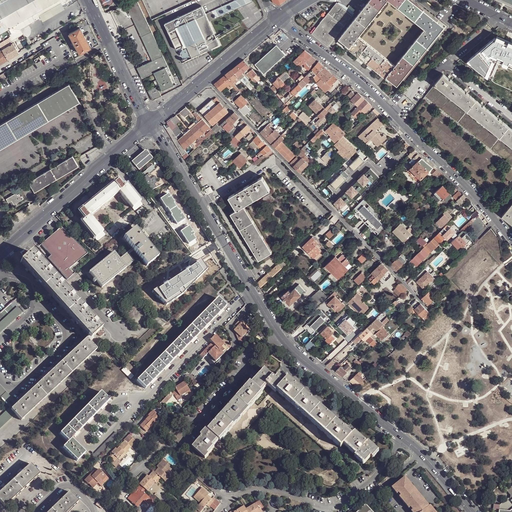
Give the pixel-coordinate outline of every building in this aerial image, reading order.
[(0,0),(0,34),(11,28),(10,27),(57,0),(0,0)] [(57,0),(10,27),(11,28),(14,34),(20,29),(20,28),(40,17),(62,5),(63,4),(69,0),(57,0)] [(236,0),(234,0),(205,13),(202,6),(165,23),(177,50),(182,47),(183,49),(181,50),(181,52),(180,54),(182,56),(183,57),(185,57),(190,56),(192,57),(219,44),(216,38),(213,40),(210,34),(213,33),(208,22),(237,8),(242,6),(236,0)] [(442,30),(441,29),(444,25),(438,21),(411,0),(370,0),(342,35),(344,36),(341,39),(347,44),(349,45),(354,49),(367,60),(370,63),(383,74),(387,77),(388,75),(392,77),(391,79),(397,84),(399,81),(400,81),(406,74),(433,40),(436,37),(439,34),(442,30)] [(439,19),(414,0),(411,0),(438,21),(439,19)] [(142,78),(154,72),(163,90),(176,84),(148,24),(137,1),(127,7),(131,15),(138,29),(153,61),(137,68),(142,78)] [(330,14),(330,13),(338,4),(353,16),(354,14),(338,1),(329,12),(328,12),(313,32),(314,33),(330,14)] [(328,45),(353,16),(338,4),(330,13),(330,14),(314,33),(317,36),(328,45)] [(64,9),(62,5),(40,17),(42,21),(64,9)] [(79,54),(90,47),(79,27),(69,34),(71,37),(69,38),(71,43),(72,42),(72,43),(71,43),(73,46),(74,45),(74,46),(73,46),(76,51),(78,50),(79,54)] [(0,34),(0,41),(14,34),(11,28),(0,34)] [(11,40),(23,33),(20,29),(14,34),(0,41),(0,45),(0,46),(11,40)] [(511,90),(511,42),(498,36),(467,63),(488,81),(489,79),(491,80),(494,83),(511,90)] [(341,39),(338,43),(345,49),(347,46),(346,45),(347,44),(341,39)] [(2,49),(13,42),(11,40),(0,46),(2,49)] [(407,75),(435,42),(433,40),(406,74),(407,75)] [(7,59),(19,52),(13,42),(2,49),(7,59)] [(276,43),(254,63),(261,70),(260,71),(261,72),(262,71),(265,74),(286,54),(276,43)] [(347,46),(390,80),(391,79),(387,77),(383,74),(370,63),(367,60),(354,49),(349,45),(347,46)] [(305,61),(311,55),(309,52),(302,59),(305,62),(305,61)] [(310,66),(317,60),(311,55),(305,61),(310,66)] [(239,65),(233,70),(238,77),(243,72),(250,66),(244,60),(239,65)] [(318,73),(325,67),(319,61),(313,69),(318,73)] [(315,77),(313,78),(316,81),(315,82),(316,83),(317,82),(322,77),(323,78),(327,74),(326,73),(329,70),(325,67),(318,73),(315,77)] [(262,79),(253,69),(247,74),(254,81),(255,79),(258,82),(262,79)] [(233,70),(226,75),(232,81),(238,77),(233,70)] [(317,82),(316,83),(321,87),(334,75),(329,70),(326,73),(327,74),(323,78),(322,77),(317,82)] [(313,78),(315,77),(310,72),(307,76),(305,77),(303,75),(297,81),(299,83),(300,84),(303,88),(313,78)] [(282,85),(290,76),(291,75),(290,73),(288,74),(287,73),(280,78),(279,77),(273,83),(277,87),(278,88),(279,87),(282,85)] [(469,109),(476,100),(444,73),(436,83),(439,86),(439,87),(449,95),(449,94),(456,99),(455,100),(465,108),(466,107),(469,109)] [(226,75),(215,84),(221,91),(226,87),(232,81),(226,75)] [(334,75),(321,87),(325,92),(329,88),(330,89),(332,87),(331,86),(338,79),(334,75)] [(246,84),(250,81),(246,76),(241,80),(246,84)] [(232,81),(226,87),(229,90),(233,86),(235,84),(232,81)] [(255,87),(256,86),(252,82),(250,81),(246,84),(252,90),(255,87)] [(0,134),(57,100),(64,111),(80,102),(79,101),(68,83),(0,123),(0,134)] [(237,87),(235,84),(233,86),(239,94),(241,92),(237,87)] [(286,104),(303,88),(300,84),(286,97),(283,100),(285,102),(286,103),(286,104)] [(511,166),(511,146),(504,140),(501,137),(497,134),(487,126),(481,121),(471,113),(465,108),(455,100),(449,95),(439,87),(435,84),(425,96),(511,166)] [(148,90),(153,100),(162,96),(157,86),(148,90)] [(365,113),(372,105),(359,92),(356,95),(352,99),(351,100),(358,106),(352,112),(357,117),(363,111),(365,113)] [(235,101),(240,97),(238,95),(236,97),(231,101),(233,103),(235,101)] [(242,109),(248,103),(242,96),(240,97),(235,101),(242,109)] [(218,105),(214,100),(214,99),(200,111),(214,126),(231,111),(226,106),(225,106),(221,102),(218,105)] [(316,99),(310,105),(319,115),(325,108),(316,99)] [(0,134),(0,148),(26,134),(21,125),(25,123),(30,131),(64,111),(57,100),(0,134)] [(476,100),(469,109),(472,112),(471,113),(481,121),(482,120),(489,125),(487,126),(497,134),(498,133),(501,136),(509,126),(476,100)] [(316,123),(320,126),(336,110),(330,104),(325,108),(319,115),(322,118),(316,123)] [(233,124),(240,117),(235,112),(227,120),(231,125),(232,125),(233,124)] [(303,119),(305,121),(307,119),(311,123),(312,121),(303,112),(299,117),(302,120),(303,119)] [(375,121),(380,127),(386,121),(381,116),(375,121)] [(176,137),(182,132),(176,124),(177,123),(174,118),(168,123),(167,123),(170,128),(176,137)] [(203,133),(210,128),(202,119),(196,125),(203,133)] [(229,132),(235,127),(233,124),(232,125),(231,125),(227,120),(222,125),(224,127),(229,132)] [(239,125),(243,129),(248,125),(244,121),(239,125)] [(261,132),(265,128),(267,126),(269,124),(266,121),(258,129),(261,132)] [(380,127),(375,121),(363,132),(367,136),(364,138),(367,142),(371,139),(378,146),(387,138),(385,135),(383,137),(378,132),(377,133),(375,131),(380,127)] [(343,136),(346,133),(334,122),(326,131),(331,136),(330,137),(336,143),(343,136)] [(21,125),(26,134),(30,131),(25,123),(21,125)] [(201,135),(203,133),(196,125),(191,130),(197,138),(201,135)] [(217,134),(224,127),(222,125),(219,127),(215,131),(216,133),(217,134)] [(239,140),(251,129),(248,125),(243,129),(239,133),(236,136),(239,140)] [(267,138),(273,132),(267,126),(265,128),(261,132),(267,138)] [(511,128),(509,126),(501,136),(505,138),(504,140),(511,146),(511,128)] [(235,127),(229,132),(231,134),(230,136),(232,139),(235,137),(236,136),(239,133),(235,127)] [(174,139),(177,138),(176,137),(170,128),(168,130),(174,139)] [(273,144),(282,135),(276,129),(274,131),(273,132),(267,138),(273,144)] [(316,135),(311,140),(313,142),(318,137),(319,138),(325,132),(322,129),(319,132),(316,134),(316,135)] [(193,141),(197,138),(191,130),(185,135),(192,143),(193,141)] [(208,137),(214,132),(212,130),(206,136),(207,138),(208,137)] [(359,136),(362,140),(366,144),(367,142),(364,138),(367,136),(363,132),(359,136)] [(192,143),(185,135),(179,140),(183,147),(185,149),(190,145),(192,143)] [(282,135),(273,144),(275,147),(282,141),(284,139),(285,138),(282,135)] [(263,149),(267,145),(258,136),(254,140),(263,149)] [(336,143),(334,145),(339,150),(346,157),(349,159),(357,151),(343,136),(336,143)] [(177,138),(174,139),(180,149),(183,147),(179,140),(177,138)] [(236,148),(242,143),(239,140),(237,143),(234,145),(236,148)] [(263,149),(254,140),(250,144),(256,150),(258,148),(261,151),(263,149)] [(295,156),(296,155),(282,141),(275,147),(289,162),(295,156)] [(300,151),(302,149),(304,147),(298,141),(294,145),(300,151)] [(265,154),(271,149),(267,145),(263,149),(261,151),(264,154),(265,154)] [(188,155),(197,148),(195,146),(193,148),(187,153),(188,155)] [(241,153),(248,160),(250,157),(249,156),(249,153),(245,150),(247,149),(244,146),(239,151),(241,153)] [(268,157),(274,152),(271,149),(265,154),(265,155),(268,157)] [(303,158),(305,156),(305,157),(307,155),(305,150),(303,151),(302,149),(300,151),(296,155),(295,156),(296,157),(300,161),(303,158)] [(135,165),(139,171),(153,159),(146,150),(132,162),(135,165)] [(346,157),(339,150),(338,151),(344,158),(346,157)] [(409,155),(408,156),(412,160),(414,158),(418,153),(414,150),(410,154),(409,155)] [(214,156),(222,165),(226,161),(218,152),(214,156)] [(240,168),(248,160),(241,153),(233,161),(235,163),(240,168)] [(418,153),(414,158),(417,162),(418,161),(422,157),(418,153)] [(73,155),(28,181),(34,192),(79,165),(73,155)] [(350,166),(355,171),(365,161),(360,156),(350,166)] [(294,166),(300,161),(296,157),(291,163),(294,166)] [(422,157),(418,161),(429,172),(434,167),(422,157)] [(294,166),(300,172),(308,164),(308,163),(303,158),(300,161),(294,166)] [(429,172),(418,161),(417,162),(411,168),(421,179),(429,172)] [(145,177),(156,168),(153,164),(146,170),(147,170),(142,174),(145,177)] [(135,165),(130,169),(134,175),(137,172),(138,171),(139,171),(135,165)] [(154,189),(164,184),(161,180),(157,182),(157,179),(155,177),(158,175),(159,176),(163,175),(158,167),(156,168),(145,177),(143,179),(152,191),(154,189)] [(338,200),(335,203),(344,212),(350,206),(356,200),(361,194),(362,194),(368,188),(373,183),(379,177),(371,168),(368,171),(367,170),(360,176),(361,177),(359,180),(357,182),(355,181),(348,188),(349,189),(347,191),(347,192),(345,194),(343,193),(337,199),(338,200)] [(331,184),(336,189),(346,179),(349,176),(344,171),(331,184)] [(441,172),(438,175),(436,177),(440,180),(445,175),(441,172)] [(245,205),(271,189),(263,176),(229,196),(237,210),(245,205)] [(133,208),(140,202),(127,186),(125,186),(123,183),(121,185),(118,181),(115,184),(114,183),(100,196),(105,203),(119,192),(133,208)] [(442,200),(451,192),(444,184),(435,192),(442,200)] [(208,194),(214,191),(211,186),(205,189),(208,194)] [(464,194),(461,190),(454,197),(457,200),(464,194)] [(10,201),(11,200),(14,204),(16,203),(23,198),(21,195),(20,196),(19,194),(18,195),(16,192),(6,198),(8,202),(10,201)] [(460,203),(466,197),(464,194),(457,200),(460,203)] [(103,205),(105,203),(100,196),(97,198),(103,205)] [(95,238),(103,232),(90,216),(103,205),(97,198),(82,210),(80,212),(83,216),(81,218),(83,221),(82,222),(95,238)] [(364,218),(367,221),(376,212),(370,206),(367,208),(364,205),(367,203),(364,199),(353,210),(362,219),(364,218)] [(511,199),(500,214),(511,223),(511,221),(511,199)] [(142,204),(140,202),(133,208),(135,210),(142,204)] [(259,260),(273,252),(245,205),(237,210),(231,213),(259,260)] [(478,210),(472,215),(474,217),(476,219),(479,216),(481,214),(478,210)] [(376,212),(367,221),(370,224),(368,226),(377,235),(388,224),(385,221),(382,223),(379,220),(382,218),(376,212)] [(442,227),(450,219),(444,214),(437,221),(442,227)] [(480,232),(487,225),(479,216),(476,219),(474,221),(471,223),(480,232)] [(174,220),(186,238),(193,232),(195,234),(199,231),(194,225),(193,226),(187,217),(181,221),(178,217),(174,220)] [(71,221),(68,224),(73,230),(76,227),(71,221)] [(403,241),(411,234),(401,223),(399,225),(396,222),(391,228),(403,241)] [(441,231),(447,238),(448,239),(452,235),(455,238),(459,234),(452,227),(448,231),(446,229),(450,226),(448,224),(441,231)] [(60,226),(39,243),(49,254),(46,257),(65,278),(72,273),(67,268),(68,267),(87,252),(60,226)] [(135,229),(124,238),(132,248),(134,251),(147,266),(158,257),(135,229)] [(464,230),(460,234),(466,241),(463,244),(465,246),(472,238),(464,230)] [(330,239),(335,235),(331,231),(326,235),(330,239)] [(441,243),(447,238),(441,231),(435,237),(441,243)] [(105,235),(103,232),(95,238),(98,241),(105,235)] [(463,244),(466,241),(460,234),(453,241),(459,248),(463,244)] [(302,246),(312,256),(315,253),(317,255),(323,249),(316,242),(317,241),(313,236),(302,246)] [(421,236),(418,239),(423,244),(424,245),(427,242),(421,236)] [(441,243),(435,237),(429,243),(426,246),(432,252),(433,251),(435,253),(440,248),(438,246),(441,243)] [(132,248),(119,259),(121,261),(130,255),(134,251),(132,248)] [(417,266),(429,255),(423,248),(411,260),(417,266)] [(33,275),(44,266),(32,253),(26,258),(24,260),(21,263),(33,275)] [(102,288),(127,268),(121,261),(119,259),(114,253),(89,273),(90,273),(90,274),(95,280),(94,281),(96,285),(98,283),(102,288)] [(344,254),(339,259),(336,256),(326,265),(333,272),(340,279),(350,269),(347,267),(352,262),(344,254)] [(362,264),(368,258),(364,254),(358,260),(362,264)] [(135,262),(130,255),(121,261),(127,268),(135,262)] [(398,258),(391,265),(397,271),(404,264),(401,261),(398,258)] [(422,266),(425,269),(425,268),(432,262),(429,259),(422,266)] [(181,270),(187,266),(185,262),(179,266),(181,270)] [(196,275),(196,274),(194,271),(196,270),(191,263),(187,266),(181,270),(183,272),(185,275),(183,277),(186,282),(193,277),(196,275)] [(379,279),(389,270),(382,263),(378,266),(380,269),(374,275),(375,277),(378,280),(379,279)] [(261,287),(282,268),(278,264),(259,283),(261,287)] [(33,275),(45,288),(55,278),(44,266),(33,275)] [(367,278),(371,282),(375,277),(374,275),(380,269),(378,266),(374,271),(367,278)] [(420,274),(415,278),(427,290),(434,283),(437,280),(425,268),(425,269),(420,274)] [(340,279),(333,272),(330,276),(336,282),(340,279)] [(360,285),(367,278),(362,273),(355,281),(360,285)] [(55,278),(45,288),(57,301),(67,291),(55,278)] [(401,282),(396,287),(397,288),(402,294),(407,289),(401,282)] [(302,294),(305,291),(299,284),(296,288),(302,294)] [(290,304),(302,294),(296,288),(291,291),(287,295),(284,298),(290,304)] [(402,294),(397,288),(394,291),(399,297),(402,294)] [(317,292),(324,300),(327,297),(320,289),(317,292)] [(428,304),(437,296),(435,294),(431,289),(423,296),(422,298),(428,304)] [(343,303),(336,295),(338,293),(335,290),(328,297),(331,300),(329,302),(339,312),(346,305),(343,303)] [(67,291),(57,301),(68,313),(79,304),(67,291)] [(320,303),(324,300),(317,292),(313,295),(320,303)] [(363,297),(358,293),(348,302),(362,315),(369,307),(361,299),(363,297)] [(320,303),(313,295),(310,299),(317,306),(320,303)] [(22,305),(17,299),(0,314),(0,323),(18,307),(19,308),(22,305)] [(138,381),(146,389),(152,384),(153,385),(154,383),(153,383),(156,379),(165,370),(166,371),(167,370),(166,369),(170,365),(178,356),(179,358),(181,357),(179,355),(183,352),(191,343),(193,344),(194,343),(192,342),(197,338),(205,329),(206,330),(208,329),(206,328),(210,324),(218,316),(220,317),(221,316),(220,314),(223,310),(227,307),(218,299),(138,381)] [(431,314),(421,303),(415,309),(424,319),(426,321),(432,315),(431,314)] [(79,304),(68,313),(80,326),(91,316),(79,304)] [(0,323),(0,333),(23,313),(19,308),(18,307),(0,323)] [(311,321),(313,323),(311,325),(319,333),(321,331),(327,325),(329,323),(324,318),(327,316),(322,310),(311,321)] [(91,316),(80,326),(90,336),(89,337),(91,340),(103,329),(91,316)] [(378,330),(384,323),(383,322),(378,318),(372,324),(374,326),(378,330)] [(238,328),(234,331),(242,338),(248,331),(242,324),(243,322),(241,320),(235,325),(238,328)] [(355,332),(362,326),(358,321),(351,328),(355,332)] [(336,338),(332,334),(334,332),(328,326),(327,325),(322,329),(321,331),(322,332),(321,332),(327,338),(326,340),(330,344),(336,338)] [(291,334),(296,330),(291,326),(287,331),(291,334)] [(389,333),(383,326),(379,331),(377,333),(376,333),(378,336),(382,340),(389,333)] [(371,336),(373,333),(368,327),(363,332),(362,331),(360,334),(366,340),(367,339),(371,336)] [(389,333),(382,340),(383,341),(391,334),(389,333)] [(216,361),(223,353),(220,350),(225,345),(221,341),(217,337),(215,336),(211,341),(212,342),(215,346),(208,353),(216,361)] [(374,346),(378,342),(375,339),(371,336),(367,339),(374,346)] [(224,338),(221,341),(225,345),(228,348),(231,346),(224,338)] [(88,340),(87,340),(80,347),(77,349),(74,352),(83,362),(97,350),(90,343),(88,340)] [(215,346),(212,342),(204,351),(207,354),(208,353),(215,346)] [(80,347),(78,345),(73,350),(68,355),(70,356),(72,354),(71,353),(77,348),(77,349),(80,347)] [(228,348),(225,345),(220,350),(223,353),(228,348)] [(83,362),(74,352),(72,354),(70,356),(62,363),(71,373),(83,362)] [(71,373),(62,363),(54,370),(52,372),(49,375),(59,385),(71,373)] [(344,376),(348,372),(341,366),(337,370),(344,376)] [(370,374),(375,369),(371,366),(367,371),(370,374)] [(125,368),(123,371),(132,380),(134,377),(125,368)] [(53,369),(43,378),(44,379),(47,377),(46,377),(52,372),(54,370),(53,369)] [(188,453),(200,464),(205,459),(203,458),(218,441),(257,398),(255,396),(261,390),(264,392),(266,391),(273,397),(274,396),(337,447),(340,449),(343,446),(356,456),(355,458),(364,466),(371,458),(372,460),(377,452),(367,443),(365,445),(353,434),(350,438),(283,382),(282,383),(276,378),(271,383),(260,374),(247,388),(245,387),(203,435),(202,434),(196,440),(197,442),(188,453)] [(357,386),(364,379),(357,374),(350,381),(357,386)] [(59,385),(49,375),(47,377),(44,379),(37,386),(46,396),(59,385)] [(173,395),(174,394),(178,401),(182,398),(181,397),(190,391),(185,382),(176,388),(162,402),(165,405),(172,397),(173,395)] [(0,395),(13,409),(18,404),(0,384),(0,395)] [(46,396),(37,386),(29,393),(27,396),(24,398),(34,408),(46,396)] [(328,458),(337,447),(274,396),(273,397),(266,391),(264,392),(261,390),(255,396),(257,398),(218,441),(228,450),(266,407),(328,458)] [(28,392),(18,401),(19,403),(22,401),(21,400),(27,395),(27,396),(29,393),(28,392)] [(61,434),(69,443),(72,440),(75,437),(76,439),(77,437),(76,436),(80,432),(88,424),(89,425),(90,424),(89,422),(93,419),(101,410),(103,411),(104,410),(103,409),(107,405),(111,401),(109,399),(108,400),(101,393),(61,434)] [(34,408),(24,398),(22,401),(19,403),(18,404),(13,409),(12,410),(16,415),(21,420),(34,408)] [(0,429),(16,415),(12,410),(11,409),(0,418),(0,429)] [(147,420),(141,426),(147,432),(149,429),(152,431),(162,420),(156,414),(157,414),(154,410),(149,416),(146,420),(147,420)] [(121,437),(116,432),(93,456),(94,457),(96,459),(98,461),(121,437)] [(110,457),(114,461),(115,462),(118,459),(120,461),(129,451),(128,450),(131,447),(130,447),(135,442),(129,436),(124,441),(125,442),(120,447),(120,448),(118,450),(117,449),(112,453),(113,454),(110,457)] [(78,462),(86,454),(80,448),(81,447),(80,446),(79,447),(75,443),(72,440),(69,443),(64,448),(78,462)] [(114,461),(111,463),(116,468),(122,462),(120,461),(118,459),(115,462),(114,461)] [(163,460),(157,467),(160,469),(167,475),(173,468),(163,460)] [(14,481),(23,491),(40,475),(31,465),(14,481)] [(169,484),(172,480),(167,475),(160,469),(156,473),(161,478),(169,484)] [(91,475),(85,481),(89,485),(89,484),(94,488),(99,483),(101,486),(105,483),(103,481),(107,477),(100,470),(96,474),(93,477),(91,475)] [(156,483),(161,478),(156,473),(154,471),(149,476),(155,482),(156,483)] [(147,491),(155,482),(149,476),(148,476),(140,484),(141,485),(147,491)] [(429,507),(405,478),(394,487),(413,510),(411,511),(435,511),(430,506),(429,507)] [(23,491),(14,481),(0,493),(0,501),(6,507),(23,491)] [(141,485),(138,488),(141,490),(145,494),(147,491),(141,485)] [(511,511),(511,485),(506,490),(510,494),(509,498),(506,497),(499,504),(501,504),(501,509),(498,509),(497,511),(511,511)] [(202,488),(194,498),(200,504),(208,496),(209,494),(202,488)] [(149,505),(153,501),(145,494),(141,490),(137,495),(144,501),(149,505)] [(51,509),(53,511),(67,511),(78,501),(69,492),(51,509)] [(138,508),(144,501),(137,495),(134,492),(128,499),(138,508)] [(196,509),(199,511),(200,511),(207,505),(211,500),(208,496),(200,504),(196,509)] [(214,511),(220,504),(214,498),(211,500),(207,505),(214,511)] [(260,510),(264,509),(258,500),(255,502),(256,504),(260,510)]
